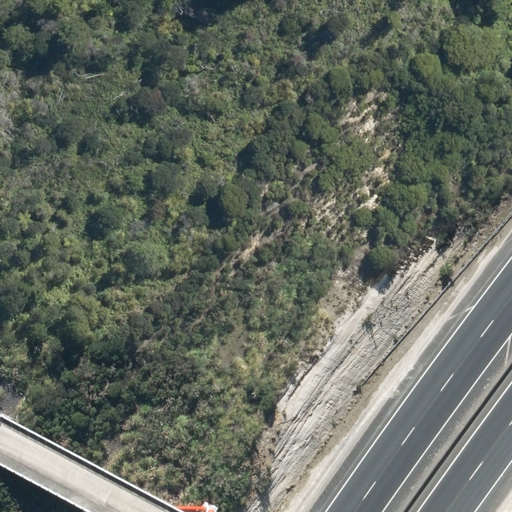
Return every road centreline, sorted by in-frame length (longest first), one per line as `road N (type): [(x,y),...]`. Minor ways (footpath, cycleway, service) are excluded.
road 1 (motorway): [(354,511),(511,294)]
road 2 (residential): [(0,442),(133,511)]
